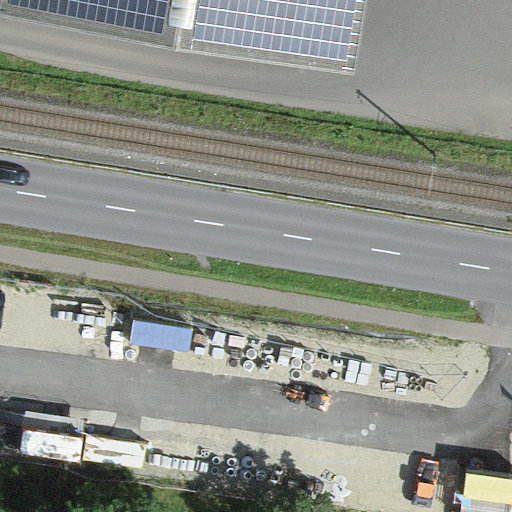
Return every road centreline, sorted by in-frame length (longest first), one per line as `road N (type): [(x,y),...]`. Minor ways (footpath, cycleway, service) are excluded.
road 1 (primary): [(0,193),(511,274)]
road 2 (residential): [(0,27),(503,112)]
